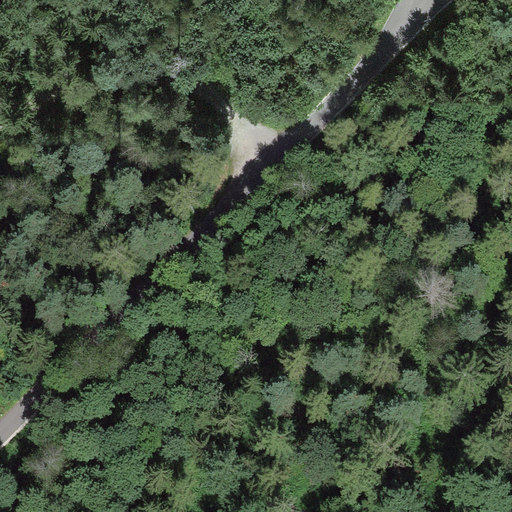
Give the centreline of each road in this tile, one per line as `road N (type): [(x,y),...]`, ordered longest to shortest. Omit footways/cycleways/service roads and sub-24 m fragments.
road 1 (unclassified): [(0,434),(355,84),(409,20)]
road 2 (track): [(0,126),(88,81),(160,76),(211,96),(272,162)]
